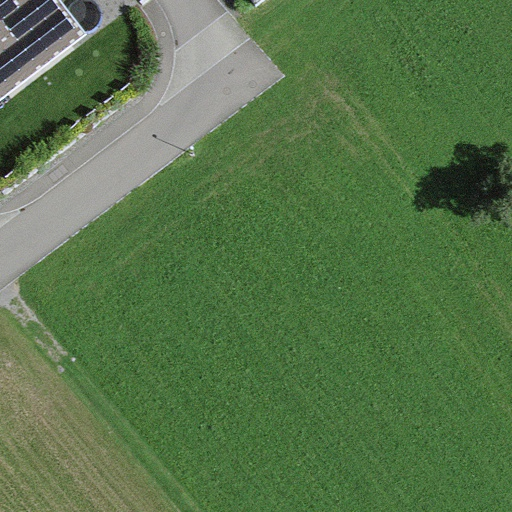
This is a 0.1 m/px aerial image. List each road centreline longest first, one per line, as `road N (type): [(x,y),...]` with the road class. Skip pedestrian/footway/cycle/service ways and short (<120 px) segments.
road 1 (residential): [(188,0),(211,45),(194,109),(0,257)]
road 2 (track): [(182,511),(0,304)]
